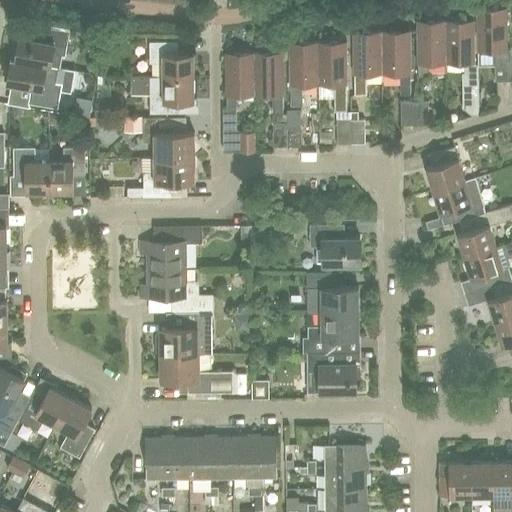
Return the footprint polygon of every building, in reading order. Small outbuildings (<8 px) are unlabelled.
[(497,7),(477,7),(477,49),(494,49),(494,79),(510,79),(510,48),(506,48),(505,16),(497,16),(497,7)] [(445,61),(445,19),(425,19),(425,27),(417,28),(417,75),(427,75),(427,62),(445,61)] [(445,61),(464,61),(465,61),(465,72),(463,72),(463,106),(471,111),(478,112),(478,64),(473,60),(473,28),(465,29),(464,19),(445,19),(445,61)] [(18,35),(14,58),(14,59),(46,64),(46,65),(58,67),(60,67),(62,55),(64,55),(69,28),(45,24),(42,39),(18,35)] [(381,72),(381,30),(361,30),(361,40),(353,40),(353,93),(366,93),(366,72),(381,72)] [(401,30),(381,30),(381,72),(399,72),(400,93),(410,93),(409,39),(401,39),(401,30)] [(162,76),(193,75),(193,52),(177,52),(176,40),(148,40),(149,62),(162,61),(162,76)] [(299,109),(299,104),(302,104),(302,83),(318,83),(317,41),(297,41),(297,50),(289,51),(290,92),(286,92),(287,118),(293,118),(299,109)] [(317,41),(318,83),(334,82),(334,110),(346,110),(345,50),(337,50),(337,41),(317,41)] [(254,93),(253,51),(233,52),(233,61),(225,61),(226,106),(222,106),(223,127),(236,127),(236,107),(235,94),(254,93)] [(273,51),(253,51),(254,93),(272,93),(272,114),(282,114),(281,61),(273,61),(273,51)] [(58,67),(46,65),(46,64),(14,59),(14,58),(10,58),(6,82),(30,86),(27,102),(58,107),(61,90),(70,92),(74,69),(60,67),(58,67)] [(193,75),(162,76),(131,76),(131,94),(149,94),(149,112),(177,111),(177,99),(193,99),(193,75)] [(414,100),(414,124),(428,123),(428,99),(414,100)] [(400,124),(414,124),(414,100),(399,100),(400,124)] [(153,156),(193,155),(193,131),(167,131),(167,115),(142,116),(142,141),(153,141),(153,156)] [(350,142),(350,118),(350,116),(336,116),(336,143),(350,142)] [(350,118),(350,142),(364,142),(364,118),(350,118)] [(286,145),(286,126),(286,121),(272,121),(272,145),(286,145)] [(300,126),(286,126),(286,145),(301,145),(300,126)] [(255,151),(255,130),(240,131),(241,151),(255,151)] [(425,166),(432,189),(464,179),(454,144),(427,153),(430,165),(425,166)] [(63,159),(48,159),(49,190),(72,190),(72,174),(84,174),(84,145),(63,146),(63,159)] [(25,190),(49,190),(48,159),(34,159),(34,146),(12,146),(13,174),(25,174),(25,190)] [(126,196),(142,195),(168,195),(167,180),(194,180),(193,155),(153,156),(153,171),(142,171),(142,187),(126,187),(126,196)] [(464,179),(432,189),(439,212),(447,209),(451,221),(461,218),(484,210),(480,198),(481,197),(475,176),(465,179),(464,179)] [(456,232),(463,255),(495,245),(489,223),(511,216),(511,208),(510,203),(484,210),(461,218),(465,229),(456,232)] [(336,222),(309,223),(309,245),(316,245),(317,263),(360,262),(359,236),(336,236),(336,222)] [(240,224),(240,238),(251,238),(250,223),(240,224)] [(147,268),(184,268),(184,242),(201,242),(201,224),(169,224),(170,240),(139,241),(139,252),(146,252),(147,268)] [(483,287),(492,284),(505,279),(507,279),(511,277),(508,266),(510,262),(508,257),(511,255),(511,240),(496,246),(495,245),(463,255),(470,277),(479,275),(483,287)] [(0,269),(6,270),(6,265),(10,265),(10,251),(6,251),(6,246),(0,246),(0,269)] [(171,311),(177,311),(211,311),(213,311),(212,293),(185,293),(184,268),(147,268),(147,285),(139,285),(139,296),(170,296),(171,311)] [(307,271),(307,311),(357,310),(357,285),(332,286),(331,271),(307,271)] [(492,284),(495,295),(487,298),(494,320),(511,314),(511,276),(511,277),(507,279),(505,279),(492,284)] [(307,312),(321,312),(322,324),(307,325),(307,336),(302,336),(302,351),(332,350),(332,336),(357,335),(357,310),(307,311),(307,312)] [(211,352),(211,326),(211,311),(177,311),(178,326),(161,327),(161,352),(197,352),(211,352)] [(511,314),(494,320),(501,343),(511,339),(511,314)] [(307,391),(319,391),(355,390),(355,362),(343,362),(343,350),(307,351),(307,391)] [(197,369),(197,352),(161,352),(161,378),(187,378),(187,391),(232,390),(232,369),(197,369)] [(0,443),(1,444),(8,429),(22,404),(12,398),(26,373),(9,364),(7,369),(0,365),(0,443)] [(22,404),(8,429),(11,430),(17,418),(36,428),(42,416),(55,423),(70,396),(49,385),(41,399),(31,393),(24,405),(22,404)] [(91,407),(70,396),(55,423),(68,430),(60,445),(79,455),(94,427),(84,421),(91,407)] [(232,477),(232,435),(210,436),(210,477),(232,477)] [(254,477),(253,435),(232,435),(232,477),(254,477)] [(253,435),(254,477),(276,476),(275,435),(253,435)] [(167,478),(167,436),(145,436),(145,478),(167,478)] [(189,477),(188,436),(167,436),(167,478),(189,477)] [(210,477),(210,436),(188,436),(189,477),(210,477)] [(285,443),(285,465),(307,465),(307,459),(307,457),(299,458),(299,443),(285,443)] [(323,465),(365,465),(365,443),(323,443),(323,465)] [(12,469),(18,458),(12,455),(6,466),(12,469)] [(18,458),(12,469),(23,475),(29,464),(18,458)] [(511,506),(511,459),(492,460),(493,493),(493,507),(511,506)] [(439,494),(471,493),(471,460),(439,460),(439,494)] [(492,460),(471,460),(471,493),(493,493),(492,460)] [(365,465),(323,465),(324,487),(365,487),(365,465)] [(365,487),(324,487),(324,509),(365,508),(365,487)] [(29,511),(32,506),(20,500),(14,510),(15,510),(13,511),(29,511)] [(298,500),(298,509),(307,509),(307,502),(307,500),(298,500)] [(14,510),(0,502),(0,511),(13,511),(15,510),(14,510)]
